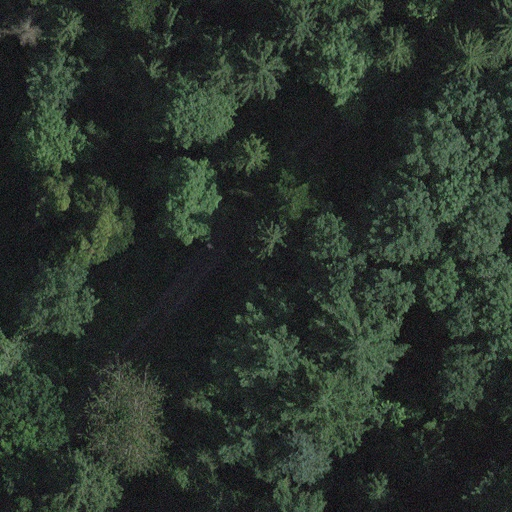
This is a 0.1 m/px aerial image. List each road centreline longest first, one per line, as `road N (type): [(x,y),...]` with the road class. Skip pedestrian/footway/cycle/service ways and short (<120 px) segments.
road 1 (track): [(490,0),(307,137),(44,444),(2,511)]
road 2 (track): [(399,511),(511,452)]
